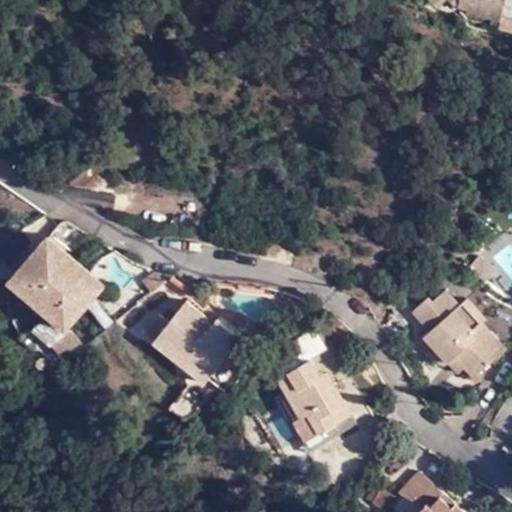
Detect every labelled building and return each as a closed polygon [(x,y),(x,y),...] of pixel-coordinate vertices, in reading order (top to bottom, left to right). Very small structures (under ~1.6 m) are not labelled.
[(511,0),(425,0),(423,8),(456,17),(459,7),(470,9),(469,13),(511,23),(511,0)] [(491,262),(501,250),(486,235),(475,247),(491,262)] [(4,281),(48,320),(63,305),(70,309),(86,291),(53,261),(61,252),(43,237),(4,281)] [(143,286),(163,269),(145,265),(133,274),(143,286)] [(476,360),(503,336),(479,308),(485,303),(489,301),(470,280),(464,285),(451,272),(438,283),(434,279),(418,293),(436,313),(424,323),(447,350),(458,341),(476,360)] [(203,365),(218,346),(227,334),(226,323),(207,307),(201,313),(177,292),(160,312),(146,327),(143,331),(168,352),(173,347),(185,347),(203,365)] [(510,331),(485,303),(479,308),(503,336),(510,331)] [(137,320),(146,327),(160,312),(150,305),(137,320)] [(60,359),(77,350),(69,335),(52,344),(60,359)] [(260,349),(269,364),(279,358),(270,343),(260,349)] [(200,368),(214,381),(232,358),(218,346),(203,365),(200,368)] [(320,422),(339,411),(333,399),(340,395),(322,364),(312,346),(279,366),(289,383),(303,405),(309,402),(320,422)] [(200,368),(203,365),(185,347),(173,347),(168,352),(195,374),(200,368)] [(328,361),(322,364),(340,395),(333,399),(339,411),(353,403),(328,361)] [(324,429),(320,422),(309,402),(303,405),(289,383),(281,388),(309,436),(324,429)] [(415,496),(402,509),(401,511),(465,511),(416,461),(397,480),(415,496)] [(385,495),(396,482),(379,467),(365,486),(381,499),(385,495)] [(385,495),(402,509),(415,496),(397,480),(396,482),(385,495)]
